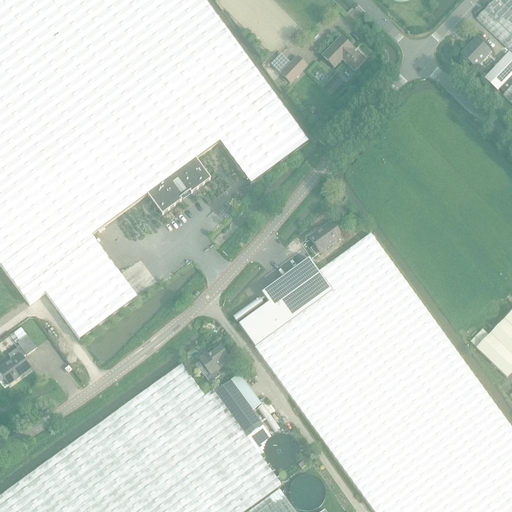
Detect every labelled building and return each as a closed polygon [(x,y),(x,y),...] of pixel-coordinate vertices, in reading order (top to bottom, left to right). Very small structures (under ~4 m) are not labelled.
[(0,0),(0,266),(10,280),(11,280),(17,288),(29,306),(45,294),(51,302),(79,341),(137,299),(136,298),(91,237),(147,196),(163,218),(182,204),(181,202),(191,195),(192,197),(211,182),(196,161),(195,160),(219,143),(277,102),(202,0),(0,0)] [(511,0),(494,0),(476,19),(511,53),(511,87),(505,95),(503,97),(511,105),(511,0)] [(354,72),(364,62),(348,47),(348,46),(341,38),(322,57),(334,69),(342,61),(354,72)] [(473,66),(488,51),(477,39),(470,47),(471,48),(463,56),(473,66)] [(500,89),(505,95),(511,87),(511,55),(510,53),(495,69),(485,80),(498,91),(500,89)] [(290,85),(307,67),(296,57),(290,64),(280,55),(270,65),(290,85)] [(277,102),(219,143),(250,185),(250,186),(306,145),(308,144),(308,143),(277,102)] [(309,238),(314,245),(310,248),(315,255),(319,252),(320,254),(342,238),(331,223),(320,230),(321,232),(318,234),(317,233),(309,238)] [(255,348),(254,349),(290,398),(372,511),(511,511),(511,430),(370,235),(318,273),(332,292),(255,348)] [(268,304),(238,325),(247,338),(255,348),(332,292),(318,273),(308,260),(261,294),(268,304)] [(511,311),(476,349),(507,379),(511,373),(511,311)] [(21,328),(13,334),(19,342),(26,336),(21,328)] [(17,343),(26,356),(36,349),(27,336),(17,343)] [(20,356),(24,353),(19,348),(8,356),(11,360),(0,368),(0,375),(8,387),(17,380),(16,378),(21,375),(22,376),(30,370),(20,356)] [(199,360),(209,374),(205,377),(210,384),(220,376),(217,372),(230,362),(219,349),(209,356),(207,354),(199,360)] [(261,449),(258,445),(218,391),(209,398),(184,363),(110,417),(85,435),(6,492),(0,496),(0,511),(245,511),(280,487),(256,453),(261,449)] [(239,376),(218,391),(258,445),(269,438),(261,427),(262,426),(252,412),(260,406),(239,376)] [(303,463),(298,466),(301,471),(306,467),(303,463)] [(294,511),(279,490),(256,508),(249,511),(294,511)]
